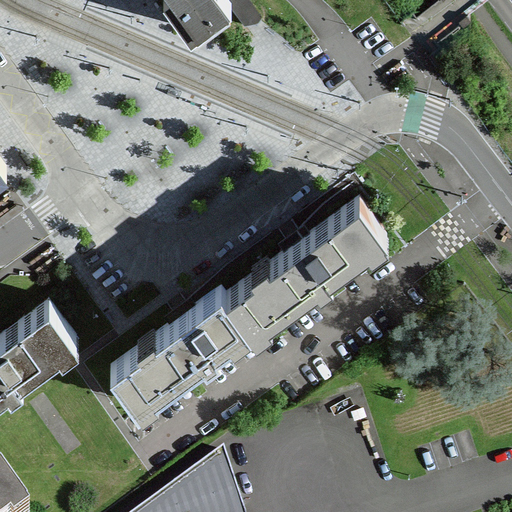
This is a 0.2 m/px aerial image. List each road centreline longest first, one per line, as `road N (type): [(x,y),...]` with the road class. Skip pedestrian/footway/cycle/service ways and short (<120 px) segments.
road 1 (residential): [(84,185),(110,224),(136,243),(184,248),(359,123)]
road 2 (residential): [(502,192),(434,117),(409,108),(359,123)]
road 3 (residential): [(0,68),(84,185)]
road 4 (unknown): [(374,113),(288,0)]
